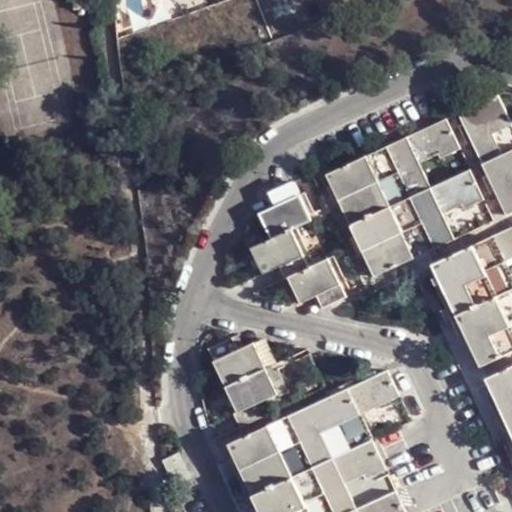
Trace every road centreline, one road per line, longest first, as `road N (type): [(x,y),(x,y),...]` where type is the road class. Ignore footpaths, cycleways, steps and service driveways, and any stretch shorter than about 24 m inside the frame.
road 1 (residential): [(511,78),(434,73),(275,143),(240,182),(196,299)]
road 2 (residential): [(196,299),(402,348),(415,358),(465,477)]
road 3 (residential): [(196,299),(181,401),(226,511)]
